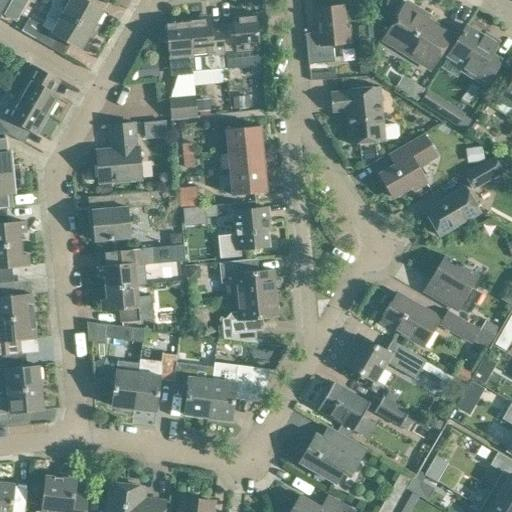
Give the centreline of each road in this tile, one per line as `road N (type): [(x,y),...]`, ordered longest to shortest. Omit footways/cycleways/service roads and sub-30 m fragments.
road 1 (residential): [(79,438),(52,181),(100,91)]
road 2 (residential): [(79,438),(240,461),(261,445),(311,353)]
road 3 (residential): [(311,353),(374,247),(300,107)]
road 4 (residential): [(311,353),(293,142),(300,107)]
